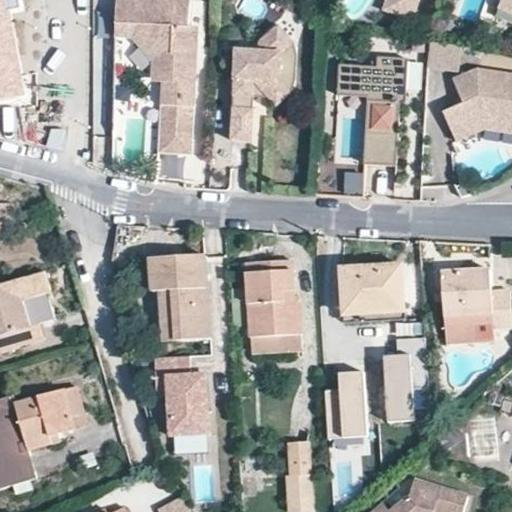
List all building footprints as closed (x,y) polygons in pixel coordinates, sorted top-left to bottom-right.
[(0,0),(0,104),(3,104),(24,101),(6,0),(0,0)] [(188,0),(117,0),(112,36),(129,37),(147,62),(148,75),(159,84),(155,157),(186,157),(195,42),(187,29),(188,0)] [(393,0),(389,13),(410,23),(417,0),(393,0)] [(238,51),(233,140),(252,142),(257,99),(272,99),(279,106),(292,96),(295,52),(279,29),(263,45),(264,51),(238,51)] [(377,69),(341,67),(339,98),(369,99),(367,165),(397,165),(399,103),(393,103),(392,93),(405,93),(406,60),(377,57),(377,69)] [(511,73),(480,69),(455,80),(462,93),(472,91),(475,99),(446,110),(459,138),(487,129),(487,116),(505,118),(506,123),(511,124),(511,73)] [(347,172),(344,193),(361,196),(364,174),(347,172)] [(208,336),(203,255),(149,259),(153,290),(171,288),(176,341),(208,336)] [(400,264),(341,270),(344,314),(383,310),(387,313),(403,311),(400,264)] [(294,270),(246,276),(254,348),(303,346),(294,270)] [(491,270),(443,274),(448,343),(476,343),(478,320),(489,320),(495,327),(511,326),(511,322),(510,292),(491,291),(491,270)] [(46,292),(41,273),(0,284),(0,356),(21,350),(18,345),(45,338),(32,296),(46,292)] [(430,391),(427,339),(398,341),(399,357),(385,358),(389,425),(415,424),(414,392),(430,391)] [(188,356),(153,359),(155,398),(167,397),(171,438),(209,435),(204,376),(189,377),(188,356)] [(365,373),(340,374),(341,391),(325,392),(328,440),(369,438),(365,373)] [(15,395),(0,399),(0,490),(38,479),(29,450),(58,445),(57,436),(76,430),(72,418),(85,414),(78,389),(17,405),(15,395)] [(311,510),(306,445),(286,446),(292,511),(311,510)] [(390,511),(384,505),(376,511),(462,511),(472,492),(416,482),(411,497),(390,511)] [(155,508),(157,511),(192,511),(182,494),(155,508)]
